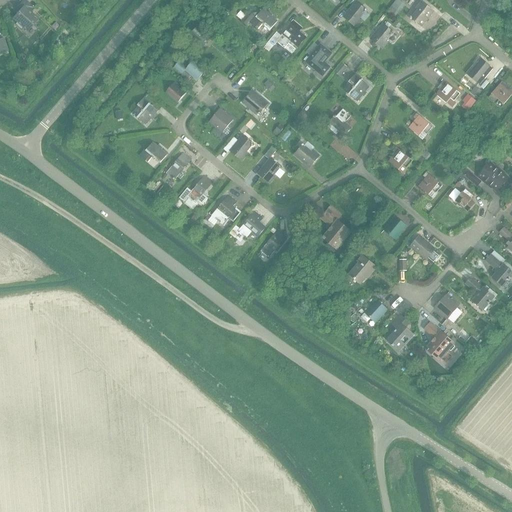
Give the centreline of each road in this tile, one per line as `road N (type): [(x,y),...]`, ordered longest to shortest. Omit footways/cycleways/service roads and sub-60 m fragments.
road 1 (unclassified): [(261,330),(233,329),(202,311),(0,176)]
road 2 (unclassified): [(261,330),(24,150)]
road 3 (residential): [(44,126),(146,0)]
road 4 (unclassified): [(388,420),(261,330)]
road 5 (unclassified): [(511,494),(388,420)]
